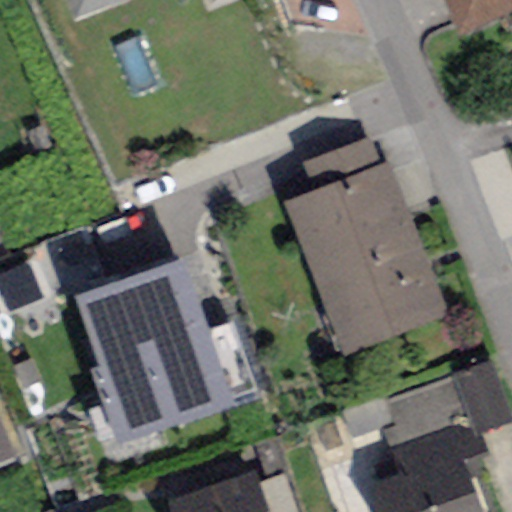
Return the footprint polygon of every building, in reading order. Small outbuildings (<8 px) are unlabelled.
[(73,0),(80,15),(117,0),(73,0)] [(511,0),(447,0),(460,28),(511,5),(511,0)] [(386,158),(284,199),(347,355),(449,314),(386,158)] [(184,252),(76,290),(100,358),(93,361),(119,434),(234,393),(184,252)] [(0,415),(0,455),(14,450),(0,415)] [(487,511),(460,442),(364,480),(376,511),(487,511)] [(268,511),(254,470),(168,499),(172,511),(268,511)]
